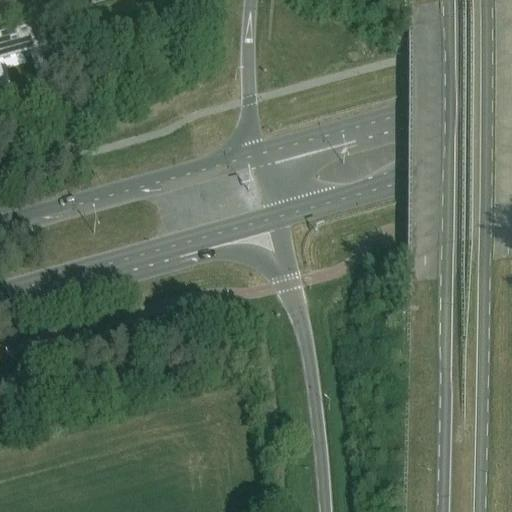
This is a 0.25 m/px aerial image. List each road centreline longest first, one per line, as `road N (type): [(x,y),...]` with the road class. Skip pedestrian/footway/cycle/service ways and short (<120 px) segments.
road 1 (primary): [(476,511),(483,0)]
road 2 (primary): [(445,0),(439,511)]
road 3 (primary): [(269,221),(315,421),(325,511)]
road 4 (tertiary): [(0,295),(269,221)]
road 5 (tertiary): [(511,83),(250,153)]
road 6 (tertiary): [(250,153),(0,221)]
road 7 (tertiary): [(269,221),(511,147)]
road 8 (primary): [(249,0),(250,153)]
